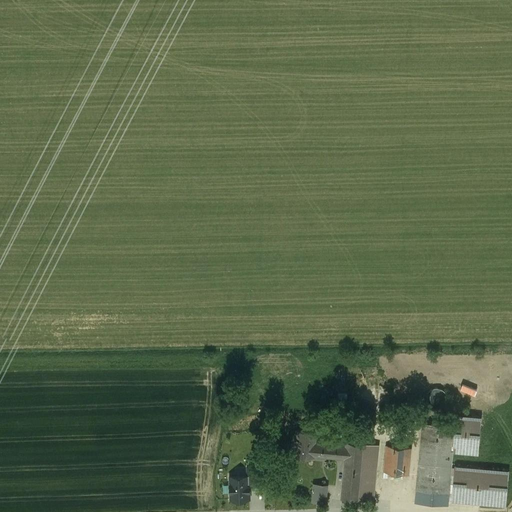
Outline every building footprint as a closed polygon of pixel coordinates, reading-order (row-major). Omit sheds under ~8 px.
[(447,405),(448,401),(447,397),(444,393),(440,391),(436,390),(432,391),(428,393),(426,397),(425,402),(426,406),(428,410),(432,412),(437,413),(441,412),(445,409),(447,405)] [(454,416),(454,426),(451,454),(479,456),(482,418),(454,416)] [(454,426),(422,423),(414,502),(446,505),(451,454),(454,426)] [(315,431),(297,429),(294,454),(312,456),(312,454),(314,442),(315,431)] [(363,444),(326,441),(326,443),(314,442),(312,454),(345,458),(341,499),(358,500),(363,444)] [(410,449),(386,446),(383,472),(407,474),(410,449)] [(507,472),(456,468),(453,503),(504,507),(507,472)] [(250,469),(225,469),(225,500),(250,499),(250,469)] [(325,486),(314,485),(312,500),(324,502),(325,486)]
